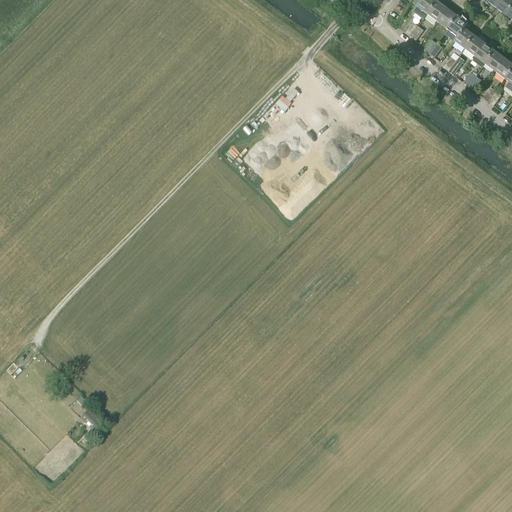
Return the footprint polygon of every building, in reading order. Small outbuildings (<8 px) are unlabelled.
[(424,21),(437,3),(434,0),(433,0),(423,0),(417,9),(414,13),(424,21)] [(486,0),(485,1),(495,9),(502,0),(486,0)] [(506,17),(511,8),(511,1),(510,0),(502,0),(495,9),(506,17)] [(438,24),(448,11),(437,3),(424,21),(428,16),(438,24)] [(448,31),(458,18),(448,11),(438,24),(448,31)] [(448,31),(445,35),(455,43),(464,30),(468,26),(458,18),(448,31)] [(411,39),(419,28),(413,25),(406,35),(411,39)] [(419,28),(411,39),(416,43),(424,33),(419,28)] [(466,51),(475,38),(464,30),(455,43),(466,51)] [(476,59),(485,46),(475,38),(466,51),(476,59)] [(429,56),(437,46),(432,42),(424,52),(429,56)] [(437,46),(429,56),(435,60),(442,50),(437,46)] [(486,66),(495,53),(485,46),(476,59),(486,66)] [(496,74),(505,61),(495,53),(486,66),(496,74)] [(449,74),(456,64),(451,59),(443,70),(449,74)] [(506,81),(511,73),(511,65),(505,61),(496,74),(506,81)] [(456,64),(449,74),(454,77),(461,67),(456,64)] [(469,89),(476,79),(471,74),(463,84),(469,89)] [(476,79),(469,89),(474,93),(482,83),(476,79)] [(489,104),(497,94),(491,90),(483,100),(489,104)] [(497,94),(489,104),(494,108),(501,97),(497,94)] [(81,398),(76,402),(80,406),(84,402),(81,398)] [(92,432),(101,422),(89,410),(79,419),(92,432)]
